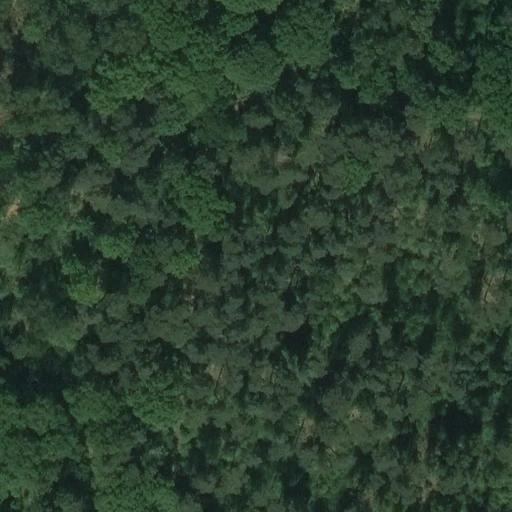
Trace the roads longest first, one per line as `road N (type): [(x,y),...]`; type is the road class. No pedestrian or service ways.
road 1 (track): [(0,220),(89,133),(194,0)]
road 2 (track): [(511,108),(365,80),(287,41)]
